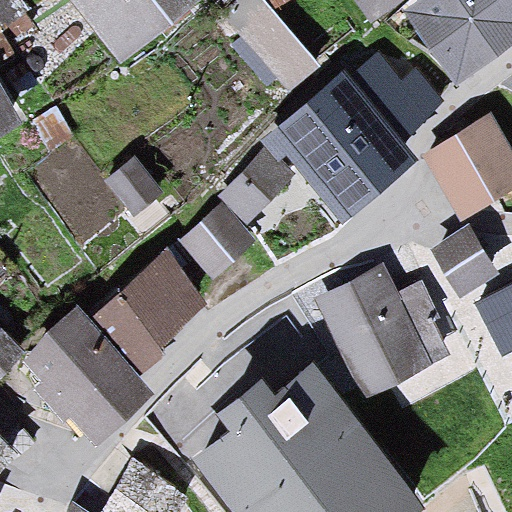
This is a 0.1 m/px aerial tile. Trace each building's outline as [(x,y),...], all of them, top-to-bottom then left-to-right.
[(13,0),(0,0),(0,34),(26,17),(13,0)] [(67,0),(117,68),(211,0),(67,0)] [(245,0),(226,16),(289,93),(353,41),(319,0),(245,0)] [(349,0),(368,25),(402,0),(349,0)] [(511,1),(511,0),(431,0),(404,22),(458,90),(511,46),(511,1)] [(345,80),(267,144),(333,225),(412,162),(345,80)] [(0,100),(0,151),(22,140),(0,100)] [(463,224),(511,193),(511,163),(491,129),(428,167),(463,224)] [(263,156),(218,200),(246,228),(291,185),(263,156)] [(219,211),(181,243),(215,283),(253,251),(219,211)] [(96,314),(148,368),(220,298),(167,245),(96,314)] [(426,374),(382,276),(323,302),(367,400),(426,374)] [(511,300),(507,289),(449,318),(472,363),(511,343),(511,300)] [(77,319),(21,368),(89,446),(145,398),(77,319)] [(0,340),(0,380),(20,359),(0,340)] [(325,357),(195,451),(239,511),(400,511),(425,494),(325,357)] [(0,435),(0,461),(13,448),(0,435)] [(131,461),(101,508),(107,511),(173,511),(185,494),(131,461)]
